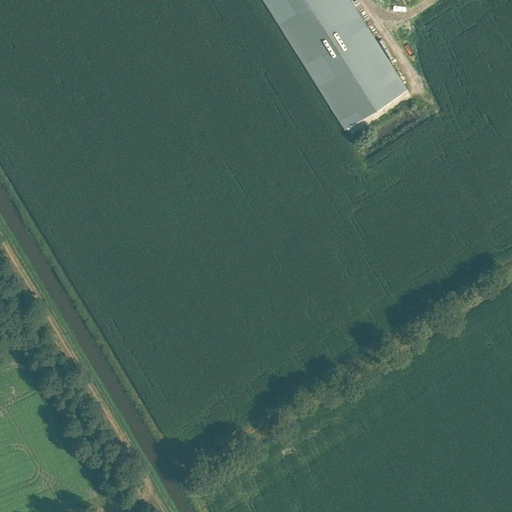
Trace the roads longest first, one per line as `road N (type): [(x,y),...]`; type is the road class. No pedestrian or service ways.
road 1 (track): [(184,478),(511,271)]
road 2 (track): [(154,494),(0,232)]
